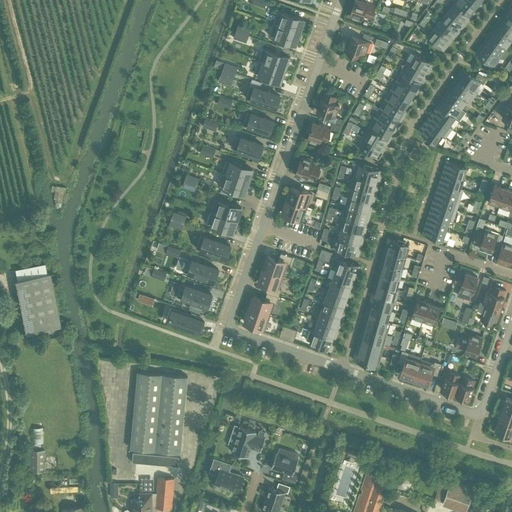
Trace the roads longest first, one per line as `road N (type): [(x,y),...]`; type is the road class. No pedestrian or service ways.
road 1 (residential): [(340,0),(227,330),(342,368)]
road 2 (residential): [(342,368),(409,129),(500,0)]
road 3 (residential): [(342,368),(480,414)]
road 4 (track): [(0,99),(25,92),(27,84),(6,0)]
